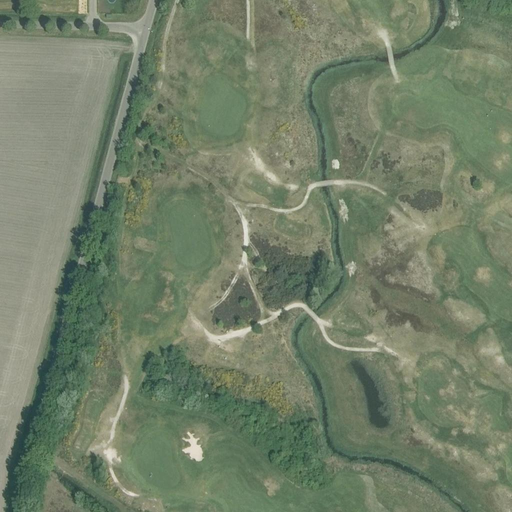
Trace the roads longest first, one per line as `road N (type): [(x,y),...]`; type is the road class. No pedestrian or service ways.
road 1 (unclassified): [(20,511),(144,34)]
road 2 (unclassified): [(144,34),(0,26)]
